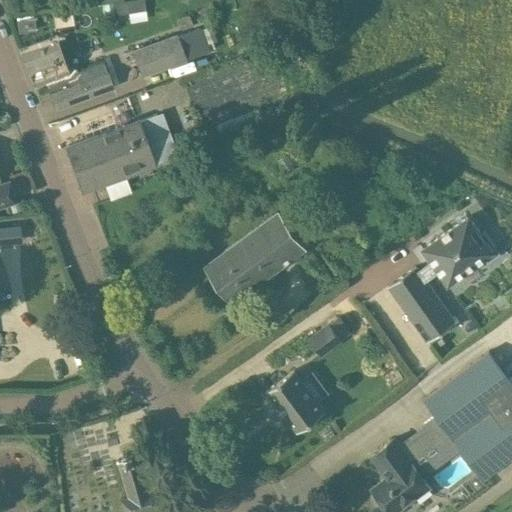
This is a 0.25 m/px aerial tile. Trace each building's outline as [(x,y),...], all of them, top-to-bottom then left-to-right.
[(146,0),(117,0),(118,13),(128,12),(129,33),(148,32),(146,0)] [(16,20),(18,34),(36,31),(34,17),(16,20)] [(186,58),(177,34),(134,49),(143,74),(186,58)] [(22,54),(33,84),(48,78),(53,91),(49,93),(50,94),(54,92),(58,106),(55,107),(55,108),(113,86),(104,61),(75,71),(75,69),(68,68),(57,41),(22,54)] [(66,147),(82,191),(154,165),(151,159),(162,155),(149,117),(138,121),(137,120),(66,147)] [(0,206),(15,201),(9,180),(0,183),(0,206)] [(205,265),(232,301),(287,261),(306,247),(279,211),(205,265)] [(416,266),(389,286),(429,342),(456,322),(455,321),(426,281),(440,272),(449,284),(486,258),(488,261),(500,253),(485,231),(482,234),(469,216),(423,248),(432,261),(419,270),(416,266)] [(328,344),(318,331),(308,339),(318,352),(328,344)] [(451,434),(412,462),(394,438),(371,454),(388,477),(372,489),(377,495),(376,499),(383,508),(386,508),(388,511),(394,511),(430,486),(422,477),(462,448),(484,478),(511,457),(511,380),(490,350),(425,398),(451,434)] [(242,385),(261,376),(258,368),(238,378),(242,385)] [(267,390),(267,391),(268,391),(297,431),(298,432),(326,411),(325,410),(324,410),(295,371),(295,370),(294,369),(267,390)] [(123,458),(118,459),(129,495),(121,497),(125,511),(143,511),(165,506),(159,486),(152,488),(141,452),(136,454),(135,451),(122,455),(123,458)]
